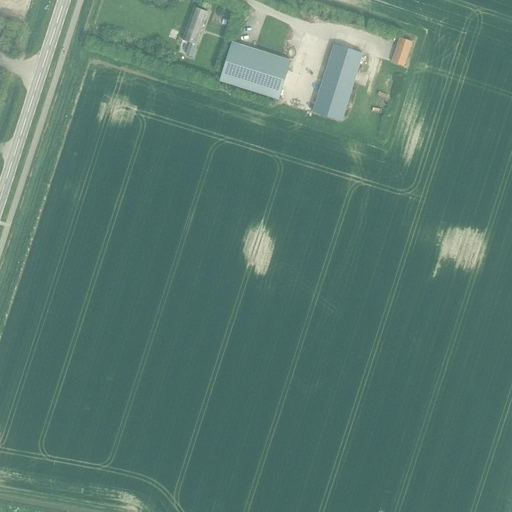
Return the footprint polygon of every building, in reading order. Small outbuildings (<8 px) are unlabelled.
[(195,44),(207,12),(194,8),(182,39),(195,44)] [(178,31),(180,24),(173,22),(172,29),(178,31)] [(403,66),(412,42),(399,37),(391,62),(403,66)] [(233,43),(221,81),(278,99),(291,61),(233,43)] [(341,121),(362,53),(334,44),(312,112),(341,121)]
